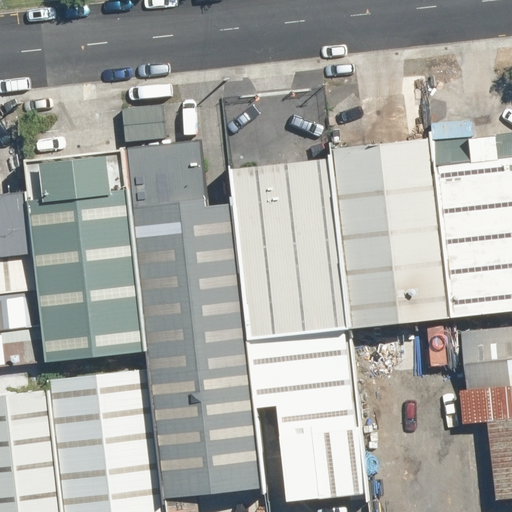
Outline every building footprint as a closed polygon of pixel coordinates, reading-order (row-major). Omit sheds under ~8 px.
[(511,310),(511,132),(435,141),(454,317),(511,310)] [(200,138),(126,147),(168,511),(200,511),(198,495),(263,487),(230,204),(208,207),(200,138)] [(433,140),(334,150),(352,328),(450,318),(433,140)] [(124,148),(26,159),(49,362),(148,350),(124,148)] [(332,157),(232,167),(251,337),(350,327),(332,157)] [(0,366),(48,361),(29,191),(0,194),(0,366)] [(511,498),(511,327),(463,332),(471,422),(489,421),(496,500),(511,498)] [(452,370),(449,330),(428,331),(431,372),(452,370)] [(368,492),(352,334),(253,344),(260,407),(280,405),(290,500),(368,492)] [(165,511),(151,369),(50,379),(64,511),(165,511)] [(0,378),(0,511),(60,511),(47,389),(30,391),(28,375),(0,378)]
